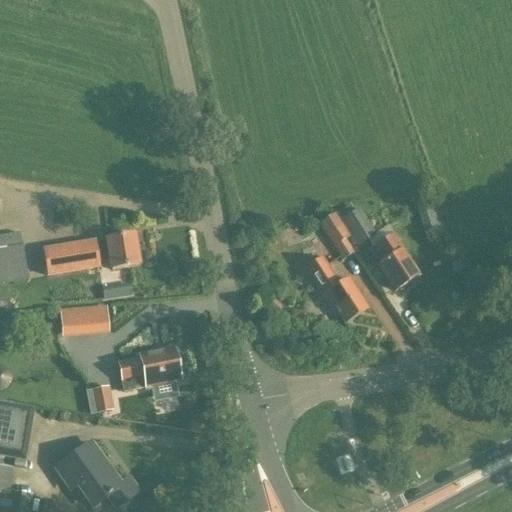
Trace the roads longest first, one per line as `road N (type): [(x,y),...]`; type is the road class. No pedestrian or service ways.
road 1 (tertiary): [(247,395),(165,0)]
road 2 (unclassified): [(247,395),(425,371),(511,345)]
